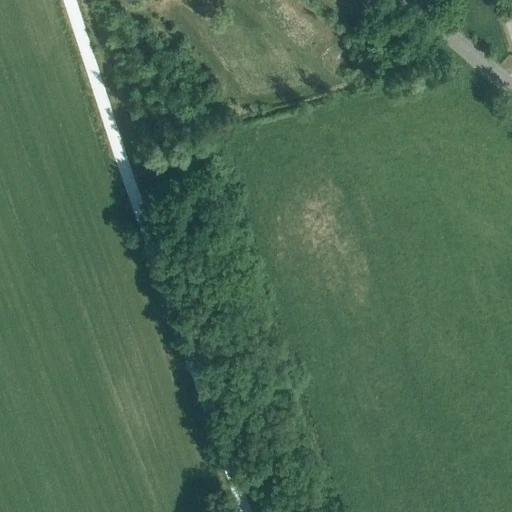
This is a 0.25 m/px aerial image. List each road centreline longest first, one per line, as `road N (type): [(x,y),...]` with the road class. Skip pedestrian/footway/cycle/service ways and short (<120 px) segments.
road 1 (track): [(243,511),(70,0)]
road 2 (unclassified): [(511,88),(405,0)]
